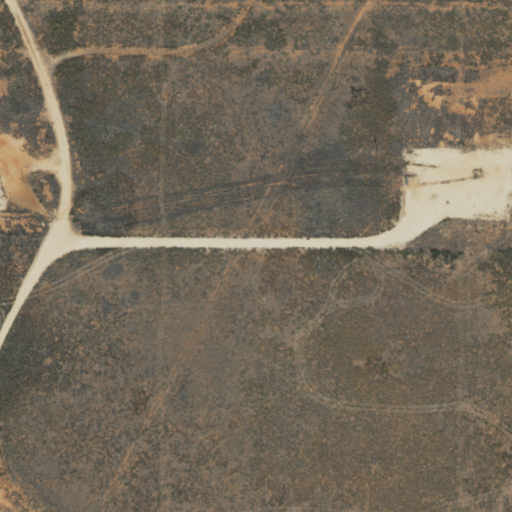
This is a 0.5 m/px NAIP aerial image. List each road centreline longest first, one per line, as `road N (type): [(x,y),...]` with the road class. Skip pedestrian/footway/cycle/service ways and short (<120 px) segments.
road 1 (track): [(18,0),(50,46),(61,143),(20,296),(0,339)]
road 2 (track): [(253,0),(233,26),(50,46)]
